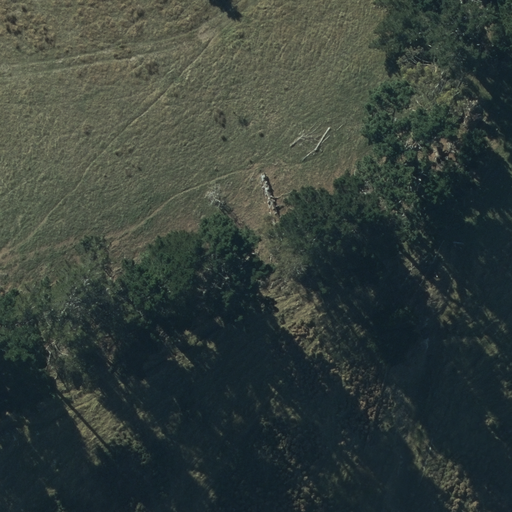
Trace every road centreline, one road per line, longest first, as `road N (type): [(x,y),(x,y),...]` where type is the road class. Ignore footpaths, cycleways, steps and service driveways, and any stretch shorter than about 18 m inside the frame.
road 1 (track): [(0,217),(161,177),(260,124),(366,87),(429,72),(508,91)]
road 2 (track): [(402,511),(462,239),(511,81)]
